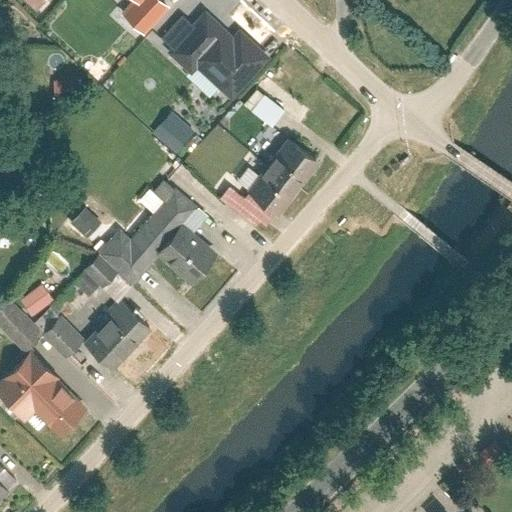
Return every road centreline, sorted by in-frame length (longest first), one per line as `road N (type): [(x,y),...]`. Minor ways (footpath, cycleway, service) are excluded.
road 1 (residential): [(397,114),(46,511)]
road 2 (tertiary): [(511,316),(304,511)]
road 3 (residential): [(273,0),(397,114)]
road 4 (residential): [(413,124),(453,86),(511,0)]
